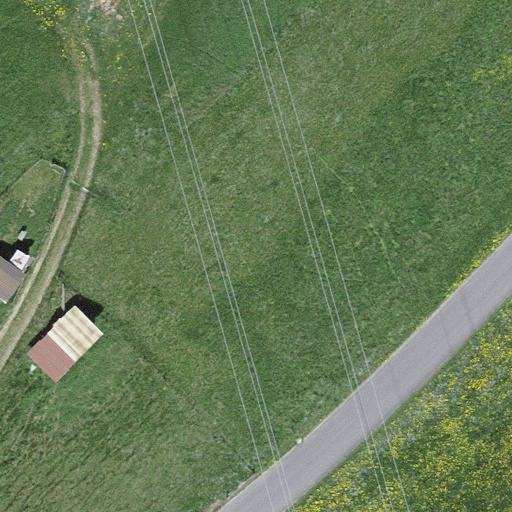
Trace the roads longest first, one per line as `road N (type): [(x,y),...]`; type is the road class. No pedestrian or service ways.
road 1 (track): [(0,335),(62,201),(72,89),(26,0)]
road 2 (unclassified): [(511,262),(254,511)]
